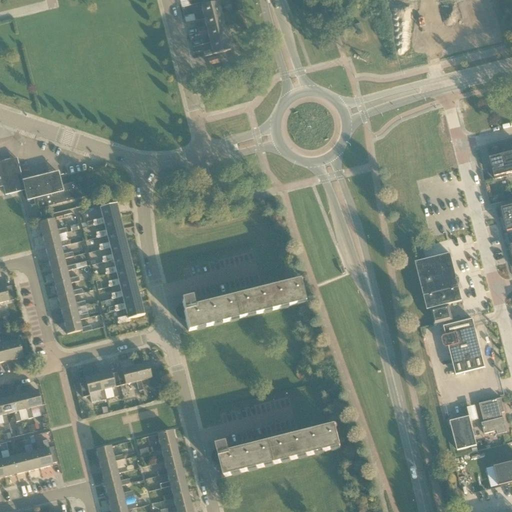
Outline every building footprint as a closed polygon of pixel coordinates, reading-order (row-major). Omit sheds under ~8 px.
[(196,22),(204,20),(204,19),(221,15),(218,3),(216,4),(203,7),(201,7),(203,15),(195,17),(196,22)] [(207,31),(224,27),(221,15),(204,19),(204,20),(206,27),(198,29),(199,34),(207,31)] [(365,35),(362,24),(356,26),(359,36),(365,35)] [(210,43),(227,39),(224,27),(207,31),(209,39),(201,41),(202,46),(210,43)] [(205,57),(230,51),(227,39),(210,43),(212,51),(204,53),(205,57)] [(220,64),(218,57),(208,59),(209,66),(220,64)] [(506,177),(507,177),(506,175),(511,173),(511,153),(501,156),(506,177)] [(506,177),(501,156),(490,159),(495,180),(506,177)] [(0,187),(3,187),(5,196),(24,191),(27,201),(36,199),(39,209),(70,201),(66,185),(62,186),(61,183),(58,173),(49,175),(22,182),(16,158),(0,162),(0,187)] [(70,201),(94,195),(90,179),(66,185),(70,201)] [(99,209),(102,219),(103,221),(119,217),(116,205),(99,209)] [(511,206),(501,209),(504,222),(511,219),(511,206)] [(122,229),(119,217),(103,221),(103,225),(105,232),(106,234),(122,229)] [(57,233),(58,235),(67,233),(66,228),(57,231),(54,220),(39,224),(42,237),(57,233)] [(125,242),(122,229),(106,234),(106,237),(108,244),(109,246),(125,242)] [(60,243),(58,235),(57,233),(42,237),(45,249),(61,245),(61,247),(71,245),(69,240),(60,243)] [(426,260),(421,241),(415,243),(420,262),(426,260)] [(129,254),(125,242),(109,246),(110,249),(111,256),(112,258),(129,254)] [(63,255),(61,247),(61,245),(45,249),(49,261),(64,257),(64,260),(74,257),(72,253),(63,255)] [(132,266),(129,254),(112,258),(113,261),(114,268),(115,270),(132,266)] [(463,302),(451,255),(416,264),(427,310),(431,310),(431,311),(434,326),(453,321),(449,307),(449,306),(463,302)] [(66,267),(64,260),(64,257),(49,261),(52,273),(67,270),(67,272),(77,270),(75,265),(66,267)] [(135,278),(132,266),(115,270),(116,273),(117,280),(118,283),(135,278)] [(77,270),(67,272),(67,270),(52,273),(55,286),(70,282),(70,284),(80,282),(77,270)] [(138,291),(135,278),(118,283),(119,286),(121,293),(121,295),(138,291)] [(72,292),(70,284),(70,282),(55,286),(58,298),(73,294),(73,296),(83,294),(82,289),(72,292)] [(0,287),(0,303),(15,300),(11,287),(5,288),(5,286),(0,287)] [(141,303),(138,291),(121,295),(122,298),(124,305),(124,307),(141,303)] [(75,304),(73,296),(73,294),(58,298),(61,310),(76,306),(77,309),(86,306),(85,302),(75,304)] [(144,316),(141,303),(124,307),(125,310),(127,317),(127,320),(129,320),(144,316)] [(22,318),(18,304),(11,306),(15,321),(22,318)] [(79,316),(77,309),(76,306),(61,310),(64,322),(79,318),(80,321),(89,319),(88,314),(79,316)] [(82,328),(80,321),(79,318),(64,322),(67,335),(82,331),(82,333),(92,331),(91,326),(82,328)] [(474,324),(473,320),(444,327),(445,332),(446,337),(444,338),(443,340),(444,346),(446,348),(449,347),(453,364),(482,357),(474,324)] [(7,344),(8,343),(6,335),(2,336),(4,344),(0,345),(0,363),(11,361),(7,344)] [(11,361),(23,358),(22,356),(28,355),(24,335),(17,337),(18,341),(8,343),(7,344),(11,361)] [(139,382),(141,381),(149,379),(151,389),(162,386),(158,367),(149,369),(147,364),(135,367),(139,382)] [(143,391),(141,381),(139,382),(135,367),(122,370),(123,372),(117,373),(120,387),(136,382),(139,392),(143,391)] [(120,387),(117,373),(111,375),(111,373),(98,376),(102,391),(104,391),(112,389),(114,398),(119,397),(117,387),(120,387)] [(107,400),(104,391),(102,391),(98,376),(85,379),(86,381),(79,383),(83,398),(90,397),(89,394),(100,392),(102,401),(107,400)] [(28,410),(31,409),(39,407),(41,417),(46,415),(43,405),(41,406),(38,391),(25,395),(28,410)] [(33,419),(31,409),(28,410),(25,395),(12,398),(16,413),(19,412),(26,410),(29,420),(33,419)] [(21,422),(19,412),(16,413),(12,398),(0,401),(4,416),(6,415),(14,413),(16,423),(21,422)] [(505,413),(501,399),(479,405),(484,423),(482,424),(484,435),(497,432),(498,436),(507,433),(503,419),(501,419),(500,414),(505,413)] [(9,425),(6,415),(4,416),(0,401),(0,400),(0,416),(2,416),(4,426),(9,425)] [(470,417),(450,422),(457,451),(471,448),(476,446),(477,446),(470,417)] [(349,426),(245,448),(244,443),(223,447),(229,475),(354,449),(349,426)] [(161,448),(176,444),(173,432),(158,436),(160,446),(151,448),(152,453),(161,451),(161,448)] [(36,452),(40,469),(52,466),(52,464),(58,463),(54,448),(49,449),(47,441),(43,442),(45,450),(38,452),(36,452)] [(36,452),(38,452),(36,444),(35,444),(32,445),(24,447),(26,454),(24,455),(28,472),(40,469),(36,452)] [(164,460),(179,457),(176,444),(161,448),(161,451),(163,458),(154,461),(155,465),(164,463),(164,460)] [(140,455),(146,453),(144,445),(138,447),(140,455)] [(24,455),(26,454),(24,447),(20,448),(22,456),(14,457),(13,458),(17,475),(28,472),(24,455)] [(114,460),(115,462),(125,460),(124,455),(114,458),(111,447),(96,451),(99,464),(114,460)] [(13,458),(14,457),(12,450),(8,451),(10,459),(3,460),(1,461),(5,478),(17,475),(13,458)] [(167,473),(182,469),(179,457),(164,460),(164,463),(166,470),(157,473),(158,477),(168,475),(167,473)] [(117,470),(115,462),(114,460),(99,464),(103,476),(118,472),(118,475),(128,472),(127,468),(117,470)] [(511,462),(486,469),(491,489),(500,486),(501,488),(507,486),(506,485),(511,483),(511,462)] [(170,485),(185,481),(182,469),(167,473),(168,475),(169,483),(160,485),(161,490),(171,487),(170,485)] [(478,470),(472,472),(477,489),(482,488),(478,470)] [(120,482),(118,475),(118,472),(103,476),(106,488),(121,484),(121,487),(131,484),(130,480),(120,482)] [(173,497),(188,493),(185,481),(170,485),(171,487),(172,495),(163,497),(164,502),(174,499),(173,497)] [(123,494),(121,487),(121,484),(106,488),(109,500),(124,497),(124,499),(134,497),(133,492),(123,494)] [(159,511),(175,511),(177,511),(176,509),(191,506),(188,493),(173,497),(174,499),(176,507),(160,511),(159,511)] [(126,507),(124,499),(124,497),(109,500),(111,511),(113,511),(127,509),(127,511),(137,509),(136,504),(126,507)]
